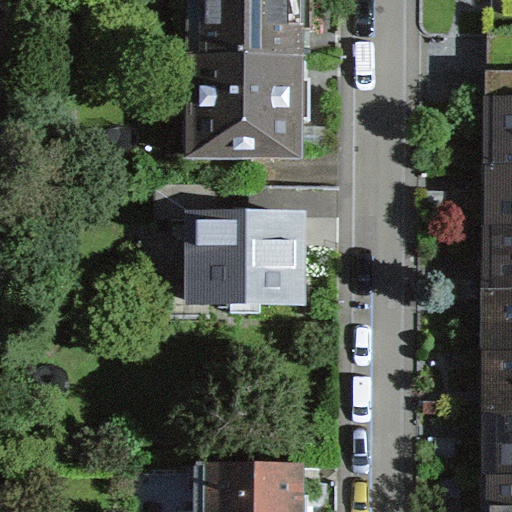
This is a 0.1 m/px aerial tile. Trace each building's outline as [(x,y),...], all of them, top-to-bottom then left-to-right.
[(203,0),(203,56),(205,56),(300,56),(300,37),(300,30),(312,30),(312,0),(203,0)] [(511,32),(490,32),(489,71),(511,71),(511,32)] [(189,112),(189,155),(299,156),(299,129),(299,119),(309,119),(310,79),(299,79),(300,56),(205,56),(204,113),(189,112)] [(511,71),(489,71),(488,71),(489,151),(489,165),(511,165),(511,71)] [(488,227),(511,226),(511,165),(489,165),(488,211),(488,227)] [(193,301),(298,302),(298,276),(299,216),(217,216),(217,186),(155,185),(155,218),(193,218),(193,301)] [(488,289),(511,289),(511,226),(488,227),(488,275),(488,289)] [(488,351),(511,351),(511,289),(488,289),(488,337),(488,351)] [(487,413),(511,413),(511,351),(488,351),(487,400),(487,413)] [(511,413),(487,413),(487,464),(487,475),(511,475),(511,413)] [(297,496),(297,465),(197,464),(196,511),(307,511),(307,496),(297,496)] [(511,511),(511,475),(487,475),(486,511),(511,511)]
